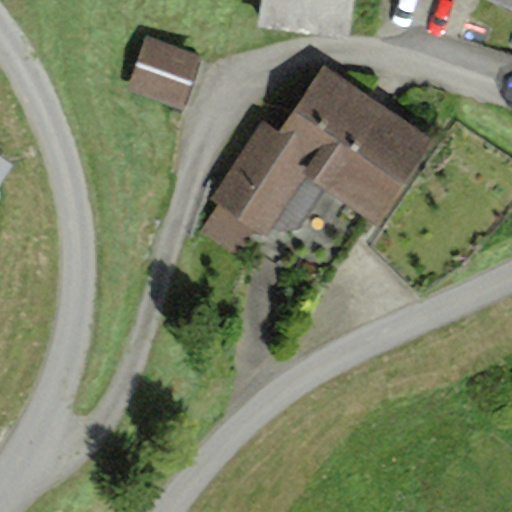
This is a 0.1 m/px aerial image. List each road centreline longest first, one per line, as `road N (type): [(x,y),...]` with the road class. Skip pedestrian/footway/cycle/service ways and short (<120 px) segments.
road 1 (track): [(23,450),(57,457),(112,410),(207,129),(229,90),(271,62),(321,47),(378,52),(511,90)]
road 2 (track): [(0,31),(47,116),(68,183),(79,315),(62,385),(0,488)]
road 3 (track): [(169,511),(224,439),(288,388),(375,336),(511,278)]
